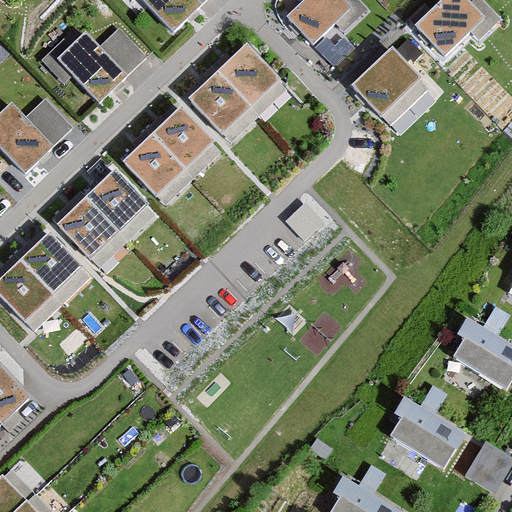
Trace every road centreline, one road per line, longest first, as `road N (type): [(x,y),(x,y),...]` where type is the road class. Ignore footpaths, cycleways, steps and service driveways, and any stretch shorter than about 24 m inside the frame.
road 1 (residential): [(0,333),(51,387),(71,392),(333,154),(343,136),(335,107),(235,5)]
road 2 (residential): [(0,231),(235,5)]
